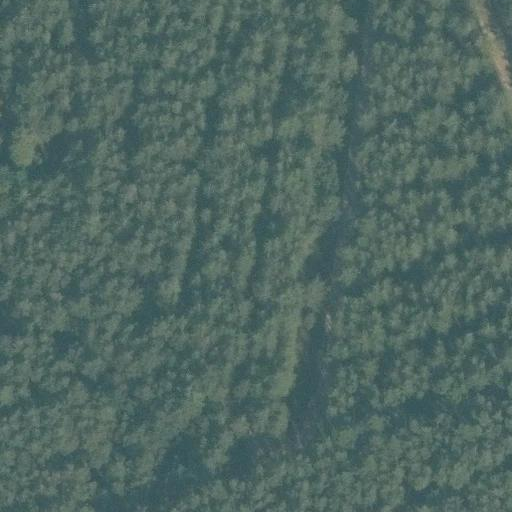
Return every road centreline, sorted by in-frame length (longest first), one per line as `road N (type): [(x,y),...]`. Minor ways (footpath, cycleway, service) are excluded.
road 1 (track): [(153,511),(298,451),(369,0)]
road 2 (track): [(0,99),(266,464)]
